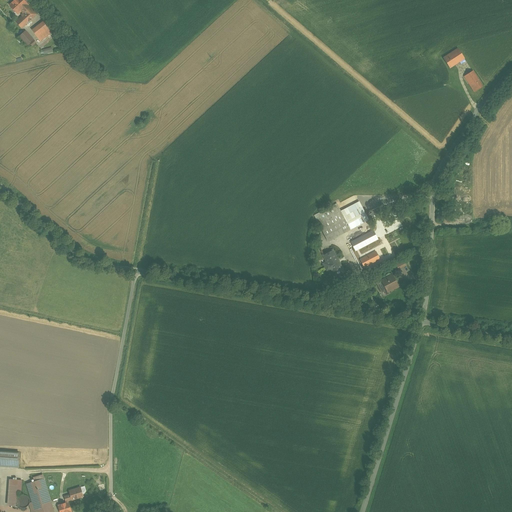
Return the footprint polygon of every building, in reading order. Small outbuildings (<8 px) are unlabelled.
[(28,5),(23,0),(15,0),(10,5),(18,14),(21,11),(24,14),(30,21),(37,14),(28,5)] [(22,16),(16,22),(21,28),(30,21),(24,14),(22,15),(22,16)] [(45,21),(33,31),(39,38),(51,29),(45,21)] [(33,40),(25,31),(20,36),(28,45),(33,40)] [(458,48),(443,58),(450,68),(465,59),(458,48)] [(473,71),(464,76),(474,92),(483,87),(473,71)] [(359,202),(341,212),(345,219),(351,230),(368,220),(359,202)] [(337,204),(314,216),(322,231),(345,219),(341,212),(337,204)] [(345,219),(322,231),(328,242),(351,230),(345,219)] [(373,231),(351,242),(356,251),(378,239),(373,231)] [(372,244),(357,251),(364,267),(380,259),(372,244)] [(338,260),(333,250),(323,255),(327,262),(323,264),(327,271),(330,269),(335,277),(344,272),(338,261),(338,260)] [(392,275),(382,281),(388,292),(398,287),(392,275)] [(0,451),(0,465),(19,467),(20,453),(0,451)] [(22,480),(9,479),(7,505),(16,505),(17,491),(21,491),(22,480)] [(26,484),(31,502),(29,503),(31,511),(53,511),(44,479),(30,483),(26,484)] [(80,488),(70,491),(71,495),(65,497),(67,502),(69,502),(68,501),(72,499),(72,500),(83,496),(80,488)] [(67,502),(58,505),(59,511),(71,511),(69,502),(67,502)]
